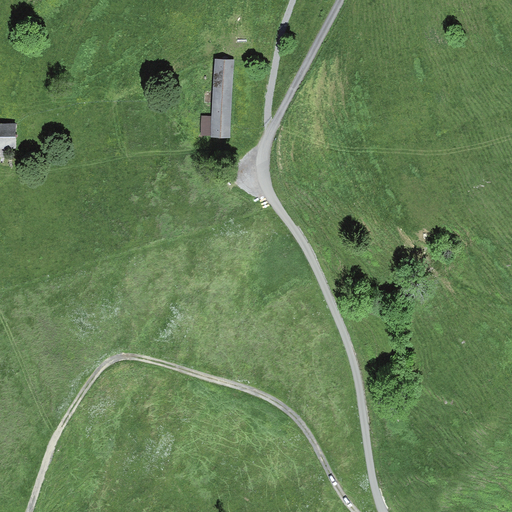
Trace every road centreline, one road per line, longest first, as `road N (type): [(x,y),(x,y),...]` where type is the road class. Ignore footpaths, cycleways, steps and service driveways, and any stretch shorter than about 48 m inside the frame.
road 1 (residential): [(384,511),(326,292),(311,253),(255,173),(342,0)]
road 2 (track): [(357,511),(302,424),(271,399),(152,362),(113,360),(85,394),(32,511)]
road 3 (track): [(294,0),(266,138)]
